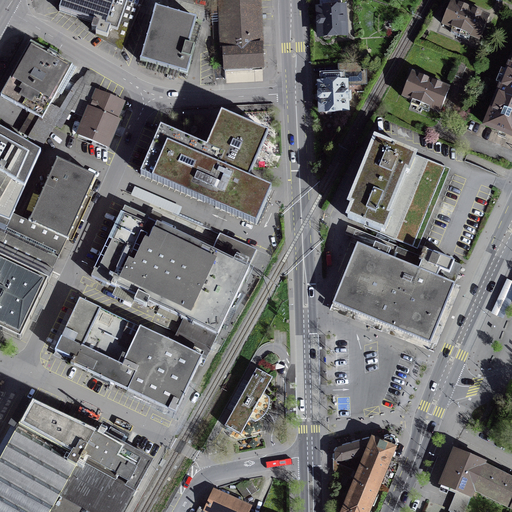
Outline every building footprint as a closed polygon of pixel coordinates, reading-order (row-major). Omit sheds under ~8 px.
[(63,0),(59,12),(94,23),(92,30),(97,32),(96,34),(107,38),(108,38),(125,44),(143,0),(63,0)] [(214,0),(214,2),(221,2),(223,51),(224,51),(225,69),(262,67),(260,33),(258,0),(251,0),(233,1),(233,0),(214,0)] [(342,8),(341,0),(321,0),(320,0),(320,9),(319,10),(319,18),(317,20),(318,24),(320,26),(320,36),(324,40),(330,40),(333,36),(345,35),(344,8),(342,8)] [(468,8),(468,9),(452,2),(443,24),(480,40),(489,17),(473,11),(474,10),(471,9),(468,8)] [(156,7),(140,61),(163,68),(187,75),(192,59),(191,59),(201,26),(195,24),(197,19),(156,7)] [(72,66),(31,43),(2,95),(3,98),(40,118),(29,138),(43,146),(54,126),(61,113),(50,106),(72,66)] [(461,79),(467,65),(460,62),(455,76),(458,77),(461,79)] [(365,83),(364,64),(339,65),(340,75),(342,75),(343,83),(345,83),(345,85),(365,83)] [(498,94),(511,100),(511,64),(507,73),(508,73),(503,86),(502,85),(498,94)] [(428,80),(412,74),(403,96),(440,111),(449,89),(433,83),(434,82),(431,81),(428,80)] [(342,75),(340,75),(322,76),(322,84),(320,85),(320,93),(319,95),(319,99),(321,100),(321,111),(346,110),(346,101),(350,100),(350,92),(345,93),(345,85),(345,83),(343,83),(342,75)] [(86,118),(78,135),(107,147),(118,121),(116,120),(123,102),(98,92),(98,91),(88,87),(72,112),(86,118)] [(495,104),(496,104),(490,116),(489,116),(486,126),(505,134),(508,129),(511,130),(511,100),(498,94),(495,104)] [(268,134),(222,113),(207,148),(199,144),(161,128),(141,174),(213,205),(256,224),(271,189),(248,179),(259,154),(268,134)] [(0,228),(6,231),(13,215),(25,188),(41,153),(0,130),(0,228)] [(414,180),(422,161),(386,147),(381,161),(373,157),(371,163),(353,207),(360,209),(357,217),(355,221),(365,225),(366,222),(393,233),(397,223),(393,222),(410,178),(414,180)] [(68,240),(96,178),(57,160),(29,222),(13,215),(6,231),(8,232),(59,256),(67,240),(68,240)] [(393,233),(417,243),(431,207),(446,171),(422,161),(414,180),(410,178),(393,222),(397,223),(393,233)] [(135,186),(132,194),(176,212),(179,204),(135,186)] [(180,334),(211,348),(217,335),(218,336),(250,268),(248,267),(257,250),(221,234),(213,251),(149,220),(149,218),(125,207),(122,213),(121,213),(94,270),(95,271),(91,277),(116,289),(116,287),(136,297),(134,301),(146,307),(148,303),(186,320),(180,334)] [(0,330),(21,340),(54,271),(2,246),(8,232),(6,231),(0,228),(0,330)] [(397,246),(363,232),(358,245),(333,303),(334,304),(380,323),(430,343),(454,285),(438,278),(441,270),(449,273),(454,262),(424,249),(421,257),(397,247),(397,246)] [(511,299),(511,281),(507,279),(491,313),(503,319),(511,299)] [(175,344),(80,299),(55,352),(64,356),(72,360),(70,364),(74,366),(74,365),(114,385),(162,407),(176,414),(202,359),(205,360),(211,348),(180,334),(175,344)] [(263,398),(273,381),(256,372),(225,429),(230,432),(232,433),(241,438),(250,421),(252,422),(255,424),(257,424),(259,423),(260,423),(262,422),(263,421),(265,419),(266,418),(267,416),(268,414),(269,412),(269,410),(270,408),(270,405),(269,403),(268,401),(263,398)] [(0,511),(51,511),(96,432),(88,428),(60,415),(32,402),(0,460),(0,511)] [(96,431),(96,432),(51,511),(122,511),(151,461),(126,448),(96,431)] [(367,453),(356,480),(378,489),(395,448),(396,444),(395,439),(389,437),(385,439),(383,443),(373,439),(339,449),(335,453),(335,461),(342,461),(364,455),(366,453),(367,453)] [(464,511),(474,489),(483,466),(485,463),(480,461),(455,451),(441,485),(458,492),(454,501),(450,511),(452,511),(464,511)] [(338,464),(336,464),(336,472),(343,475),(342,479),(348,481),(349,477),(350,478),(353,470),(338,464)] [(474,489),(511,507),(511,479),(503,475),(483,466),(474,489)] [(242,482),(236,486),(245,498),(251,494),(252,495),(258,491),(250,480),(244,484),(242,482)] [(369,511),(378,489),(356,480),(342,511),(369,511)] [(196,511),(246,511),(249,507),(215,491),(207,510),(199,507),(196,511)]
